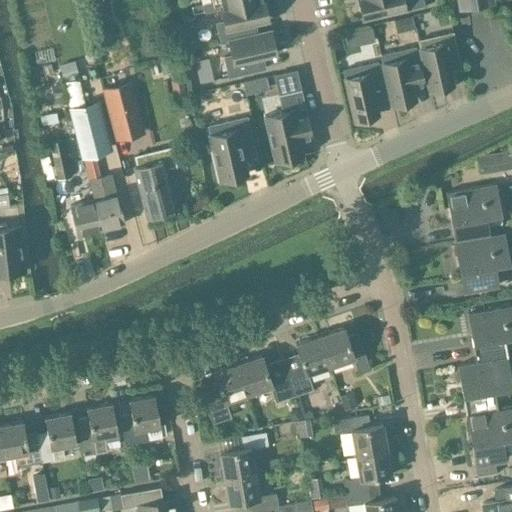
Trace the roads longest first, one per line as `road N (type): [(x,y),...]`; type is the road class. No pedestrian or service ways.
road 1 (tertiary): [(0,320),(74,299),(342,174)]
road 2 (residential): [(427,511),(384,278)]
road 3 (residential): [(175,361),(384,278)]
road 4 (tertiary): [(342,174),(511,97)]
road 5 (residential): [(342,174),(298,0)]
road 6 (residential): [(0,394),(175,361)]
road 7 (residential): [(198,511),(175,361)]
